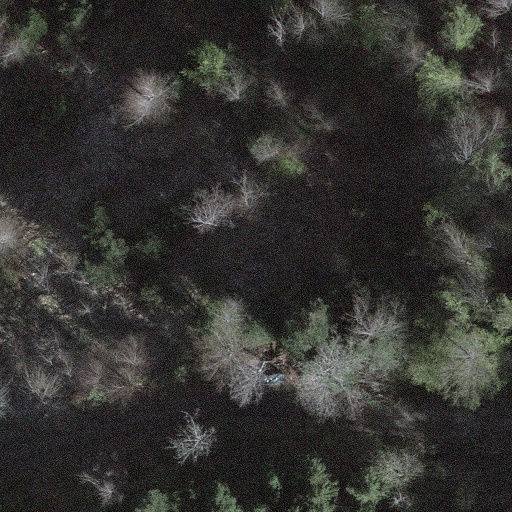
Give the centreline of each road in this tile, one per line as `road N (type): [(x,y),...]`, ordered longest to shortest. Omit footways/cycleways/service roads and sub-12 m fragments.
road 1 (track): [(0,450),(246,406),(358,414)]
road 2 (track): [(358,414),(511,410)]
